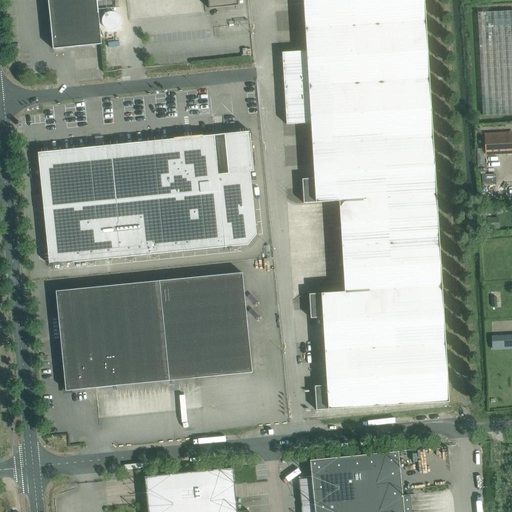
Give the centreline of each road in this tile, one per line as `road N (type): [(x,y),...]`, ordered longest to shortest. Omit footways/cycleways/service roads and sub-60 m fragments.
road 1 (unclassified): [(33,467),(463,424),(511,426)]
road 2 (tertiary): [(0,137),(33,467)]
road 3 (unclassified): [(0,100),(267,73)]
